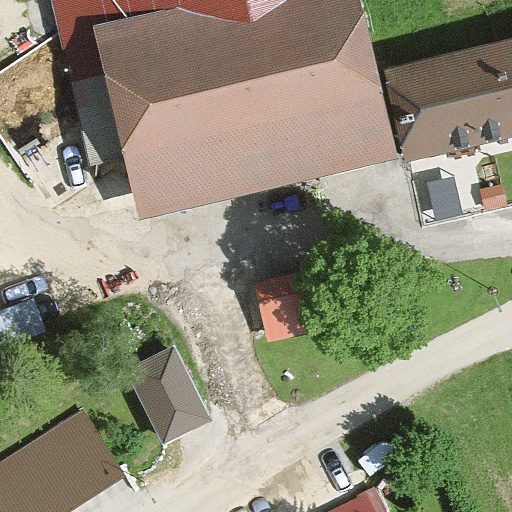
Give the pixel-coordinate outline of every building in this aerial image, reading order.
[(106,21),(199,0),(55,0),(92,159),(135,149),(106,21)] [(403,155),(383,65),(368,0),(199,0),(106,21),(135,149),(149,213),(403,155)] [(511,130),(511,35),(383,65),(403,155),(511,130)] [(321,322),(310,262),(261,271),(271,331),(321,322)] [(167,433),(217,412),(185,334),(135,355),(167,433)] [(80,417),(0,467),(0,511),(49,511),(114,471),(80,417)] [(336,511),(377,511),(394,503),(382,479),(332,503),(336,511)]
